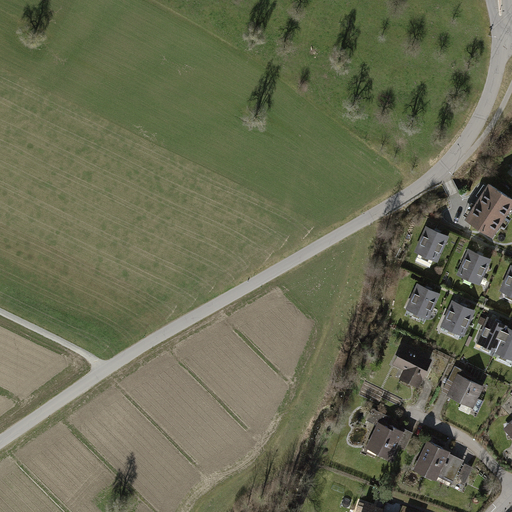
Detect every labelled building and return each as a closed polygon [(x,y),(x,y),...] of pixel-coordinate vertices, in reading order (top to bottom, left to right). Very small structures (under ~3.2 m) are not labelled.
[(484,186),(463,221),(490,237),(511,201),(484,186)] [(425,226),(411,257),(434,267),(448,236),(425,226)] [(490,261),(465,250),(453,276),(478,287),(490,261)] [(511,268),(508,267),(497,294),(511,300),(511,268)] [(438,294),(415,284),(403,310),(426,320),(438,294)] [(475,311),(452,300),(438,328),(462,339),(475,311)] [(507,327),(486,317),(473,344),(494,354),(507,327)] [(511,362),(511,330),(507,327),(494,354),(511,362)] [(403,368),(396,381),(415,390),(430,359),(400,345),(392,363),(403,368)] [(461,379),(451,400),(472,410),(482,389),(461,379)] [(511,418),(502,428),(511,439),(511,418)] [(377,424),(365,450),(391,462),(403,436),(377,424)] [(424,444),(412,471),(437,482),(449,455),(424,444)] [(362,503),(358,511),(378,511),(379,509),(362,503)]
